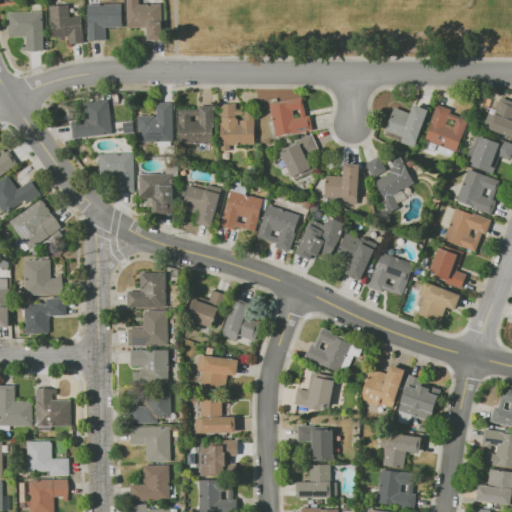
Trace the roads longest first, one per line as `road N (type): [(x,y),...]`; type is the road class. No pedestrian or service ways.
road 1 (tertiary): [(0,81),(90,203),(114,220),(377,325),(511,365)]
road 2 (residential): [(10,100),(47,82),(126,71),(511,72)]
road 3 (residential): [(297,289),(266,379),(268,511)]
road 4 (residential): [(99,292),(101,511)]
road 5 (residential): [(474,355),(444,511)]
